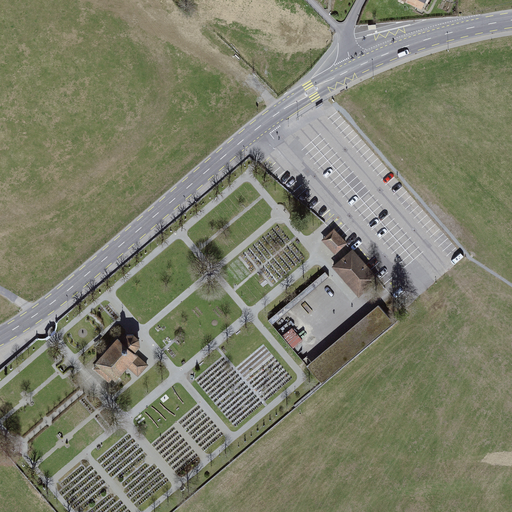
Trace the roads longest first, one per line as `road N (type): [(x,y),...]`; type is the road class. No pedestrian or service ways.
road 1 (tertiary): [(0,337),(79,281),(265,121),(343,73)]
road 2 (tertiary): [(343,73),(417,42),(511,20)]
